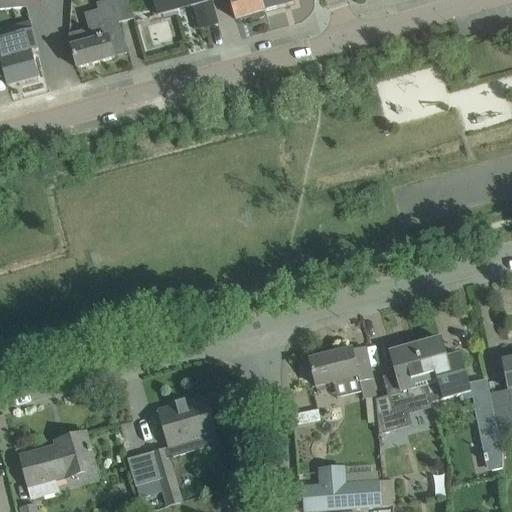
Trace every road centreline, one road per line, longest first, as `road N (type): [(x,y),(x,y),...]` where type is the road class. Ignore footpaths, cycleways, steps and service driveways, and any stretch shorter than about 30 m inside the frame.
road 1 (unclassified): [(0,133),(342,40)]
road 2 (unclassified): [(0,397),(268,321)]
road 3 (unclassified): [(268,321),(511,254)]
road 4 (unclassified): [(289,511),(268,321)]
road 5 (unclassified): [(342,40),(472,0)]
